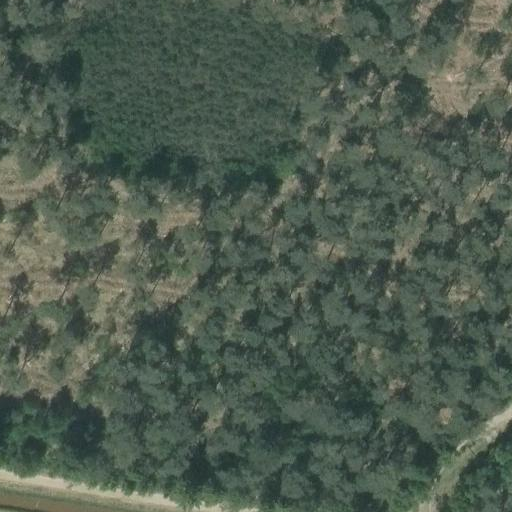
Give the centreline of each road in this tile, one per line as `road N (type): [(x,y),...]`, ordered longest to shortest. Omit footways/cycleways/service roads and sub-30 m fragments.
road 1 (track): [(218,511),(0,479)]
road 2 (track): [(425,511),(511,427)]
